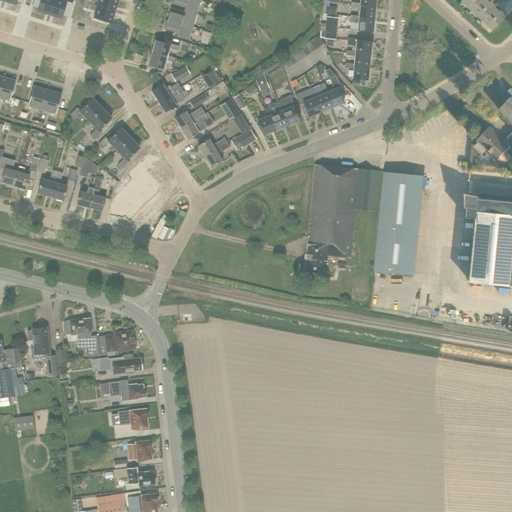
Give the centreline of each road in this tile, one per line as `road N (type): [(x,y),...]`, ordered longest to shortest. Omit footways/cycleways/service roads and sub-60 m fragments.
road 1 (unclassified): [(200,204),(267,165),(388,119)]
road 2 (tertiary): [(180,511),(169,367),(160,338),(141,316)]
road 3 (tertiary): [(141,316),(5,274)]
road 4 (residential): [(133,238),(0,204)]
road 5 (residential): [(183,180),(114,70)]
road 6 (unclassified): [(388,119),(495,58)]
